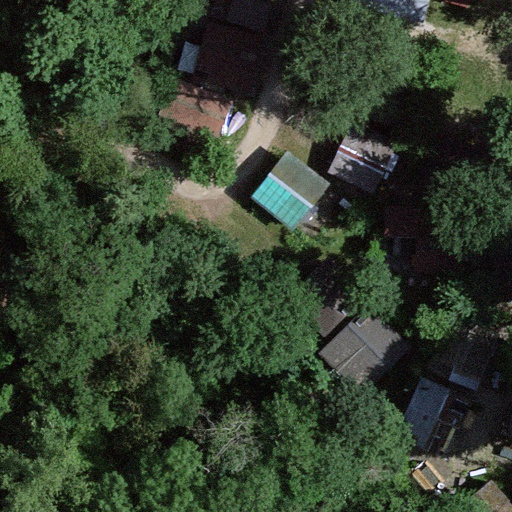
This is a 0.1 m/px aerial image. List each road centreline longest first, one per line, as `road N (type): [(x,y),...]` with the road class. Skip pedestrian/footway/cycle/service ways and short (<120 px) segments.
road 1 (track): [(0,30),(145,172),(195,189),(223,181),(249,155),(269,120),(306,0)]
road 2 (track): [(121,511),(0,254)]
